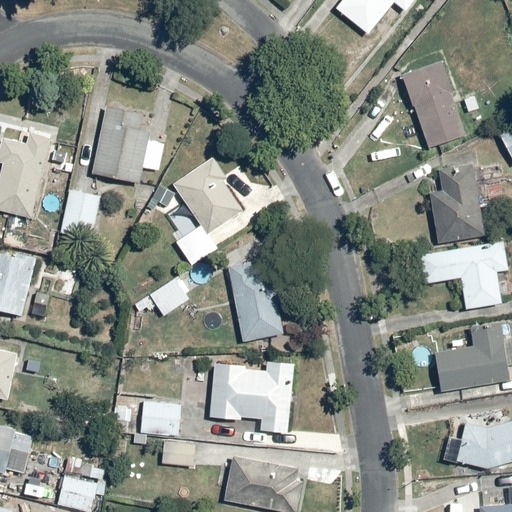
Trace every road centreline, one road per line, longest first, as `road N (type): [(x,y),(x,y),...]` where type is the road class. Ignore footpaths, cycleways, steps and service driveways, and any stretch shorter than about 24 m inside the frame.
road 1 (residential): [(354,511),(356,478),(311,219),(255,103)]
road 2 (residential): [(255,103),(112,37),(14,42)]
road 3 (residential): [(224,0),(274,37),(281,59),(255,103)]
